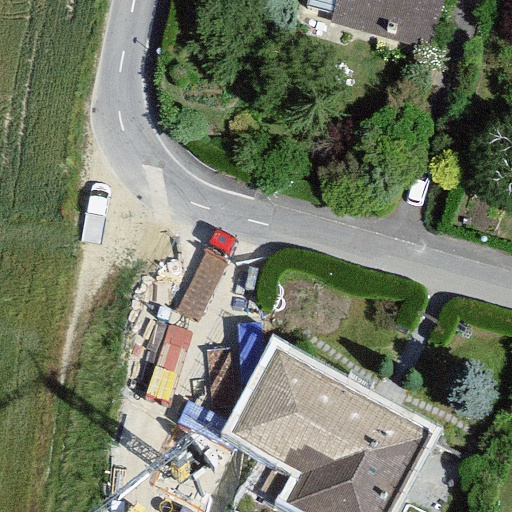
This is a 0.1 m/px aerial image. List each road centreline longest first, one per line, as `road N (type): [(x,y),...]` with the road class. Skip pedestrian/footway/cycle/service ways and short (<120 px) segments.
road 1 (residential): [(511,290),(185,197),(140,167),(124,121),(122,67),(136,0)]
road 2 (track): [(51,511),(95,244),(140,167)]
